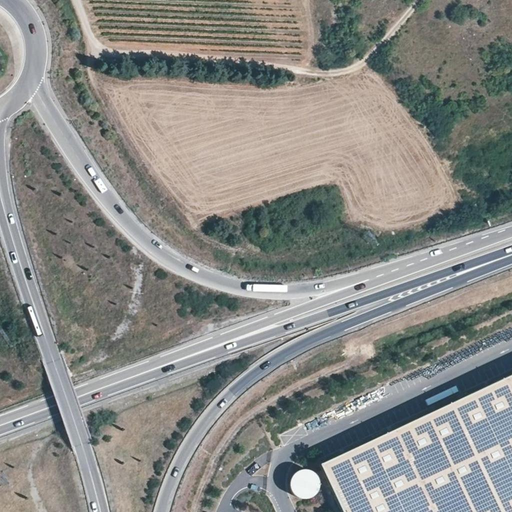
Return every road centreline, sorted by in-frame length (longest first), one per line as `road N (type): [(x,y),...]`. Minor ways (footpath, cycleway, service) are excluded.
road 1 (primary): [(0,433),(502,256)]
road 2 (primary): [(427,261),(281,292),(208,279),(172,261),(123,219),(28,83)]
road 3 (primary): [(427,261),(0,419)]
road 4 (primary): [(162,511),(198,436),(272,362),(502,256)]
road 5 (track): [(426,0),(357,64),(318,71),(93,54),(75,0)]
road 6 (tertiary): [(3,205),(51,360)]
road 7 (tertiary): [(99,511),(51,360)]
